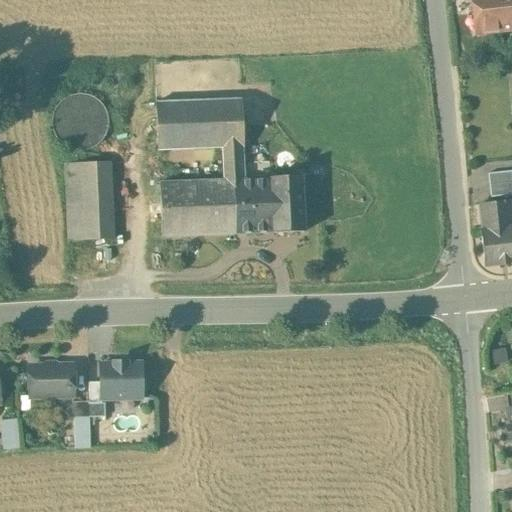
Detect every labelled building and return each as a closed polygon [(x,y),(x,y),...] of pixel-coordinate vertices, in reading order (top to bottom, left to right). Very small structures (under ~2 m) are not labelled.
[(511,0),(471,0),(475,34),(511,29),(511,0)] [(240,100),(155,103),(157,151),(221,148),(223,180),(159,183),(161,238),(247,234),(244,179),(240,100)] [(66,121),(64,127),(63,134),(65,140),(69,146),(74,150),(80,153),(87,153),(94,152),(99,149),(104,144),(107,138),(108,131),(107,125),(105,119),(100,114),(94,110),(88,108),(81,109),(75,111),(70,115),(66,121)] [(110,162),(64,164),(67,241),(113,239),(110,162)] [(511,178),(511,171),(487,174),(490,197),(511,194),(511,178)] [(301,177),(244,179),(247,234),(302,232),(304,232),(304,230),(301,177)] [(511,225),(510,201),(478,205),(481,230),(484,266),(511,262),(511,225)] [(113,366),(100,366),(100,398),(140,397),(140,393),(144,389),(144,382),(140,378),(139,365),(126,365),(126,363),(113,363),(113,366)] [(71,367),(28,368),(29,397),(72,396),(71,367)] [(88,402),(68,402),(69,418),(89,418),(88,404),(88,402)] [(104,403),(88,404),(89,418),(104,417),(104,403)] [(3,448),(18,447),(17,419),(2,420),(3,448)] [(157,438),(147,438),(147,446),(157,445),(157,438)]
